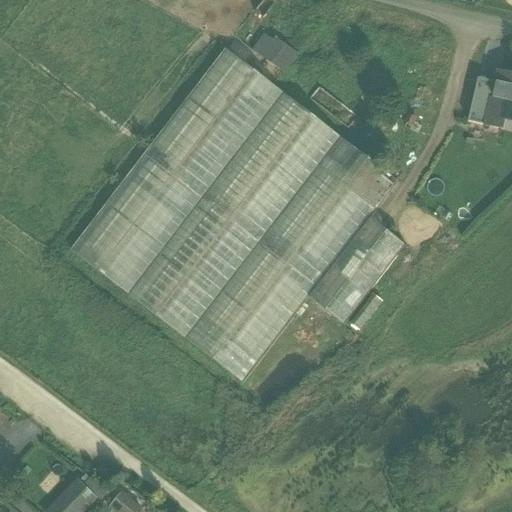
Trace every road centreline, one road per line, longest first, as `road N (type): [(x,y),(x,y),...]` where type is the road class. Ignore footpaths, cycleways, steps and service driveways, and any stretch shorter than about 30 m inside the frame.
road 1 (unclassified): [(0,367),(187,511)]
road 2 (unclassified): [(511,27),(389,0)]
